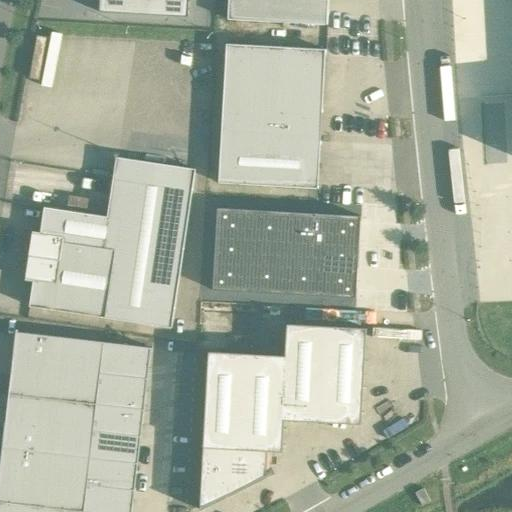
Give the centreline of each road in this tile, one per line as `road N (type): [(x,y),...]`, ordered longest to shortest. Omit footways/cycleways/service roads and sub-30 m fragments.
road 1 (unclassified): [(414,0),(452,343),(481,429)]
road 2 (unclassified): [(481,429),(333,511)]
